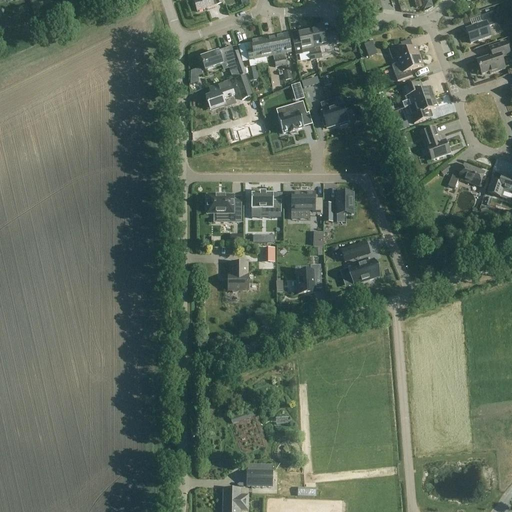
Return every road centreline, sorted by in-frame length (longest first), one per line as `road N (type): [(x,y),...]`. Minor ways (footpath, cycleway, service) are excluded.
road 1 (residential): [(180,165),(241,179),(359,183),(410,294)]
road 2 (unclassified): [(183,369),(410,294)]
road 3 (unclassified): [(183,369),(180,165)]
road 4 (residential): [(267,10),(428,17)]
road 5 (unclassified): [(179,511),(183,369)]
road 6 (unclassified): [(180,165),(178,40)]
